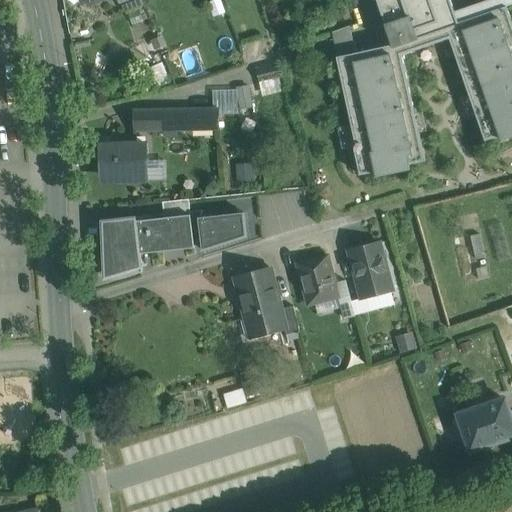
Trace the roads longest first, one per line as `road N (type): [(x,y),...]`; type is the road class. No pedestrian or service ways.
road 1 (residential): [(62,306),(397,203)]
road 2 (tertiary): [(62,306),(58,121),(35,0)]
road 3 (tertiary): [(84,511),(63,348)]
